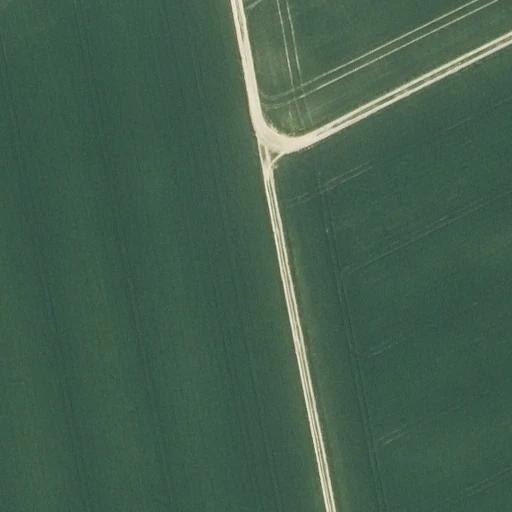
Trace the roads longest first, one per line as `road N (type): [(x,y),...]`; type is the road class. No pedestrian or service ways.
road 1 (track): [(263,161),(331,511)]
road 2 (track): [(263,161),(511,36)]
road 3 (track): [(234,0),(263,161)]
